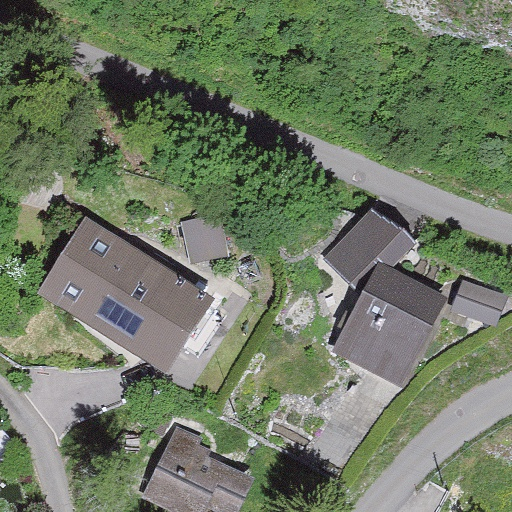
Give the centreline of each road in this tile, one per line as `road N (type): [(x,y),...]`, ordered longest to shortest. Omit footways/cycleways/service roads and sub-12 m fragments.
road 1 (residential): [(511,231),(0,19)]
road 2 (residential): [(511,394),(445,436),(377,511)]
road 3 (residential): [(0,405),(67,490),(73,511)]
